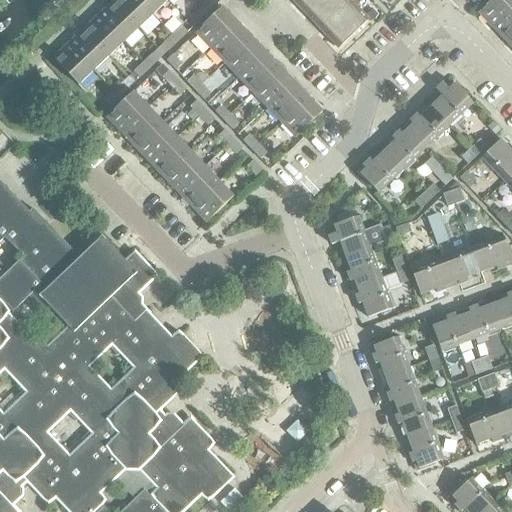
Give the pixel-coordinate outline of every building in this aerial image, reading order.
[(139,0),(114,0),(113,2),(138,29),(153,15),(139,0)] [(167,0),(139,0),(153,15),(168,0),(167,0)] [(212,0),(207,0),(201,6),(207,13),(216,4),(212,0)] [(294,0),(293,1),(308,17),(325,0),(294,0)] [(351,0),(351,1),(349,0),(325,0),(308,17),(323,33),(353,4),(356,6),(362,0),(351,0)] [(493,28),(511,10),(511,0),(491,0),(478,13),(493,28)] [(138,29),(113,2),(98,16),(123,43),(138,29)] [(366,17),(356,6),(353,4),(323,33),(338,49),(369,20),(371,22),(378,15),(373,10),(366,17)] [(207,13),(201,6),(191,15),(198,21),(207,13)] [(210,49),(237,23),(222,8),(196,33),(210,49)] [(511,10),(493,28),(507,43),(511,38),(511,10)] [(123,43),(98,16),(83,30),(109,57),(123,43)] [(237,23),(210,49),(224,64),(251,38),(237,23)] [(178,41),(187,32),(180,25),(171,33),(178,41)] [(83,30),(68,44),(94,71),(109,57),(83,30)] [(169,49),(178,41),(171,33),(162,42),(169,49)] [(265,53),(251,38),(224,64),(238,78),(265,53)] [(94,71),(68,44),(53,59),(78,85),(94,71)] [(265,53),(238,78),(253,93),(279,68),(265,53)] [(148,69),(157,61),(150,54),(141,62),(148,69)] [(182,63),(172,54),(165,60),(174,70),(175,70),(182,63)] [(139,78),(148,69),(141,62),(132,71),(139,78)] [(161,77),(167,71),(162,65),(155,71),(161,77)] [(293,82),(279,68),(253,93),(267,108),(293,82)] [(169,86),(176,80),(167,71),(161,77),(169,86)] [(201,84),(209,77),(206,74),(197,74),(194,77),(201,84)] [(201,84),(194,77),(192,75),(185,81),(194,91),(201,84)] [(185,89),(176,80),(169,86),(178,96),(185,89)] [(118,97),(127,88),(121,82),(112,91),(118,97)] [(307,97),(293,82),(267,108),(281,123),(307,97)] [(210,94),(201,84),(194,91),(203,100),(210,94)] [(442,97),(431,107),(451,128),(463,116),(461,114),(473,103),(455,85),(449,90),(443,84),(436,90),(442,97)] [(109,106),(118,97),(112,91),(103,99),(109,106)] [(121,134),(148,108),(133,93),(107,118),(121,134)] [(307,97),(281,123),(295,138),(322,113),(307,97)] [(205,109),(195,100),(189,106),(198,116),(205,109)] [(222,120),(229,114),(220,104),(213,111),(222,120)] [(413,125),(407,130),(425,148),(436,138),(438,140),(451,128),(431,107),(420,118),(417,115),(410,122),(413,125)] [(162,123),(148,108),(121,134),(135,148),(162,123)] [(214,119),(205,109),(198,116),(207,125),(214,119)] [(238,123),(229,114),(222,120),(231,130),(238,123)] [(493,120),(488,125),(496,133),(501,128),(493,120)] [(176,138),(162,123),(135,148),(149,163),(176,138)] [(226,145),(233,139),(224,129),(217,136),(226,145)] [(425,148),(407,130),(402,135),(399,132),(392,138),(395,141),(384,152),(404,173),(416,161),(414,159),(425,148)] [(251,149),(257,143),(248,134),(242,140),(251,149)] [(190,152),(176,138),(149,163),(163,178),(190,152)] [(242,148),(233,139),(226,145),(235,155),(242,148)] [(505,182),(511,174),(511,151),(511,152),(500,140),(480,160),(492,173),(494,171),(505,182)] [(476,156),(486,147),(480,141),(471,150),(476,156)] [(257,143),(251,149),(260,159),(266,153),(257,143)] [(468,164),(476,156),(471,150),(462,158),(468,164)] [(204,167),(190,152),(163,178),(178,193),(204,167)] [(404,173),(384,152),(373,163),(370,160),(363,166),(366,169),(360,175),(378,193),(389,183),(391,185),(404,173)] [(261,169),(253,160),(246,166),(255,175),(261,169)] [(204,167),(178,193),(192,207),(218,182),(204,167)] [(439,174),(446,183),(452,178),(445,169),(439,174)] [(476,182),(467,173),(460,179),(469,188),(476,182)] [(183,511),(201,495),(208,502),(233,478),(208,451),(215,444),(191,419),(184,426),(174,415),(167,415),(161,409),(182,389),(175,382),(202,357),(178,331),(171,338),(148,313),(141,306),(142,305),(142,298),(138,294),(157,276),(135,252),(125,261),(102,237),(80,258),(33,209),(29,212),(0,181),(0,511),(17,511),(12,506),(22,496),(22,490),(29,484),(48,505),(55,498),(68,511),(183,511)] [(233,198),(218,182),(192,207),(206,223),(233,198)] [(457,182),(447,191),(448,193),(452,192),(460,189),(463,188),(457,182)] [(430,200),(439,192),(434,186),(424,194),(430,200)] [(460,189),(452,192),(456,204),(464,201),(460,189)] [(456,204),(452,192),(448,193),(443,195),(448,207),(456,204)] [(421,209),(430,200),(424,194),(415,203),(421,209)] [(503,211),(497,217),(505,226),(511,220),(503,211)] [(386,242),(381,230),(380,225),(364,232),(358,217),(334,226),(337,233),(328,237),(332,245),(340,242),(346,257),(373,247),(386,242)] [(411,233),(408,224),(396,229),(399,237),(411,233)] [(381,230),(386,242),(394,239),(390,227),(381,230)] [(472,245),(481,272),(496,267),(498,271),(506,268),(505,264),(511,261),(511,259),(504,237),(489,242),(488,239),(472,245)] [(393,240),(384,243),(387,253),(396,249),(393,240)] [(481,272),(472,245),(455,252),(456,254),(442,260),(451,284),(458,281),(460,285),(468,282),(467,278),(481,272)] [(379,263),(373,247),(346,257),(351,272),(347,273),(350,282),(354,280),(357,287),(381,278),(376,264),(379,263)] [(405,269),(401,257),(393,261),(397,272),(405,269)] [(451,284),(442,260),(428,265),(427,262),(410,268),(420,295),(435,289),(437,293),(446,290),(444,286),(451,284)] [(410,281),(405,269),(397,272),(401,284),(410,281)] [(381,278),(357,287),(360,294),(356,296),(359,304),(363,303),(368,318),(395,308),(389,291),(386,292),(381,278)] [(511,293),(507,295),(508,299),(493,305),(503,332),(511,328),(511,293)] [(470,314),(463,316),(472,340),(486,335),(487,338),(503,332),(493,305),(479,310),(477,306),(468,309),(470,314)] [(472,340),(463,316),(456,319),(455,315),(446,318),(447,322),(432,328),(442,354),(459,348),(458,345),(472,340)] [(385,377),(412,367),(406,351),(403,352),(398,337),(374,346),(377,354),(372,355),(376,364),(380,363),(385,377)] [(438,358),(433,346),(425,349),(429,361),(438,358)] [(487,357),(479,360),(484,372),(492,369),(487,357)] [(442,370),(438,358),(429,361),(434,373),(442,370)] [(484,372),(479,360),(471,363),(476,375),(484,372)] [(475,375),(471,363),(457,368),(461,380),(475,375)] [(418,384),(412,367),(385,377),(391,392),(387,394),(390,402),(394,401),(397,408),(421,399),(415,385),(418,384)] [(498,387),(494,374),(486,377),(490,390),(498,387)] [(490,390),(486,377),(478,380),(482,393),(490,390)] [(421,399),(397,408),(399,415),(395,416),(398,425),(402,423),(408,438),(435,428),(429,412),(426,413),(421,399)] [(511,401),(511,402),(511,404),(498,410),(507,434),(511,431),(511,401)] [(460,418),(456,407),(448,410),(452,422),(460,418)] [(507,434),(498,410),(484,415),(483,412),(466,418),(476,445),(491,440),(493,444),(501,440),(500,436),(507,434)] [(465,430),(460,418),(452,422),(456,434),(465,430)] [(296,443),(307,431),(296,420),(284,431),(296,443)] [(435,428),(408,438),(413,453),(409,454),(412,463),(416,462),(419,469),(443,460),(438,445),(441,444),(435,428)] [(467,511),(483,511),(496,501),(484,488),(482,490),(471,479),(452,496),(458,502),(455,505),(461,511),(464,509),(467,511)] [(235,489),(220,503),(222,505),(227,511),(228,511),(234,511),(246,501),(242,497),(235,489)] [(506,511),(496,501),(483,511),(506,511)]
